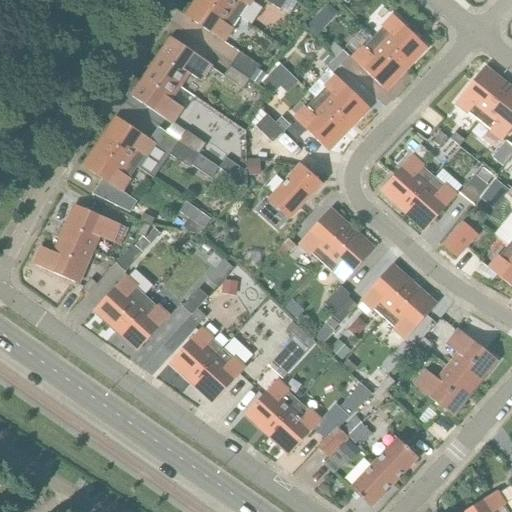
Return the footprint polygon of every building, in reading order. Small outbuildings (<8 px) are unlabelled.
[(213,0),(198,0),(186,18),(223,43),(240,18),(213,0)] [(213,0),(240,18),(252,0),(213,0)] [(263,0),(280,11),(287,0),(263,0)] [(394,17),(373,39),(406,70),(426,48),(394,17)] [(172,39),(152,68),(180,87),(189,74),(201,82),(211,66),(172,39)] [(373,39),(353,60),(385,91),(406,70),(373,39)] [(343,52),(335,60),(341,66),(349,57),(343,52)] [(240,53),(230,67),(250,80),(260,67),(240,53)] [(335,60),(327,69),(333,74),(341,66),(335,60)] [(278,96),(298,82),(284,63),(265,77),(278,96)] [(230,67),(223,77),(243,91),(250,81),(230,67)] [(152,68),(132,97),(171,125),(182,109),(170,100),(180,87),(152,68)] [(325,74),(308,92),(316,99),(348,130),(368,109),(336,78),(328,70),(327,69),(323,73),(325,74)] [(484,69),(456,104),(480,123),(507,88),(484,69)] [(511,91),(507,88),(480,123),(503,141),(511,129),(511,91)] [(316,99),(295,120),(327,151),(348,130),(316,99)] [(266,115),(255,126),(264,136),(273,144),(284,133),(275,124),(266,115)] [(117,119),(100,143),(137,168),(143,160),(154,144),(143,137),(117,119)] [(186,131),(179,142),(199,155),(206,145),(186,131)] [(455,133),(450,140),(459,147),(464,141),(455,133)] [(440,134),(433,143),(439,148),(447,139),(440,134)] [(179,142),(170,155),(190,169),(199,155),(179,142)] [(100,143),(84,168),(101,180),(92,194),(129,212),(135,203),(121,193),(137,168),(100,143)] [(511,148),(505,143),(491,160),(502,168),(511,156),(511,148)] [(411,158),(382,191),(404,211),(433,178),(411,158)] [(225,160),(219,169),(245,187),(245,173),(225,160)] [(265,198),(253,212),(276,232),(288,219),(289,220),(308,199),(321,184),(301,166),(288,181),(269,202),(265,198)] [(475,177),(460,196),(472,206),(487,188),(475,177)] [(433,178),(404,211),(426,231),(455,198),(433,178)] [(496,182),(482,200),(493,208),(507,191),(496,182)] [(75,206),(61,239),(92,252),(99,237),(112,243),(119,225),(75,206)] [(330,211),(300,245),(322,264),(352,231),(330,211)] [(144,223),(139,234),(146,237),(151,226),(144,223)] [(461,226),(443,247),(457,258),(474,238),(461,226)] [(352,231),(322,264),(344,284),(374,251),(352,231)] [(41,248),(34,266),(78,285),(92,252),(61,239),(55,254),(41,248)] [(288,240),(282,246),(292,254),(297,248),(288,240)] [(132,247),(116,264),(125,273),(142,255),(132,247)] [(511,250),(508,247),(489,270),(511,288),(511,250)] [(392,267),(362,300),(384,320),(414,287),(392,267)] [(125,278),(95,311),(117,331),(147,298),(125,278)] [(91,280),(83,289),(88,294),(97,285),(91,280)] [(340,287),(324,305),(334,313),(348,298),(350,296),(340,287)] [(414,287),(384,320),(406,340),(436,306),(414,287)] [(199,290),(182,308),(192,316),(197,310),(208,298),(199,290)] [(147,298),(117,331),(118,333),(138,351),(169,318),(148,300),(147,298)] [(334,313),(331,316),(341,325),(357,307),(348,298),(334,313)] [(197,310),(192,316),(201,324),(206,318),(197,310)] [(326,324),(314,337),(323,344),(334,331),(326,324)] [(201,330),(171,363),(192,383),(223,350),(201,330)] [(459,331),(447,346),(458,355),(448,368),(475,389),(497,361),(459,331)] [(223,350),(192,383),(214,403),(244,370),(242,368),(252,357),(233,340),(223,350)] [(422,340),(418,346),(427,354),(432,347),(422,340)] [(283,350),(267,368),(281,381),(298,363),(283,350)] [(348,361),(342,367),(351,375),(356,369),(348,361)] [(427,372),(415,387),(453,417),(475,389),(448,368),(438,381),(427,372)] [(386,380),(379,386),(385,392),(394,383),(388,377),(386,380)] [(360,380),(344,407),(357,414),(373,388),(360,380)] [(276,382),(246,415),(268,435),(298,403),(276,382)] [(372,395),(371,395),(377,400),(385,392),(379,386),(378,388),(372,395)] [(298,403),(268,435),(290,456),(312,431),(324,443),(338,428),(347,419),(338,410),(334,407),(320,423),(298,403)] [(324,443),(318,449),(328,458),(348,438),(338,428),(324,443)] [(398,440),(374,465),(394,484),(417,459),(398,440)] [(374,465),(351,490),(370,509),(394,484),(374,465)] [(507,511),(496,493),(466,511),(507,511)]
